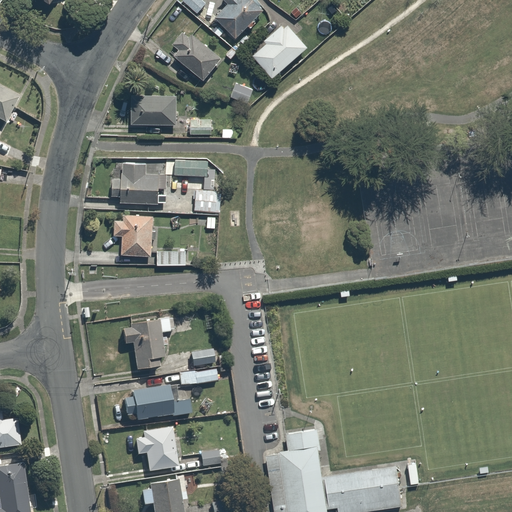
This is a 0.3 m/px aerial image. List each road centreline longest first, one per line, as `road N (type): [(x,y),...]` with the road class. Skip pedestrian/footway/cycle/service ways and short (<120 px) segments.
road 1 (unclassified): [(58,347),(50,226),(64,146),(91,76)]
road 2 (unclassified): [(84,511),(58,347)]
